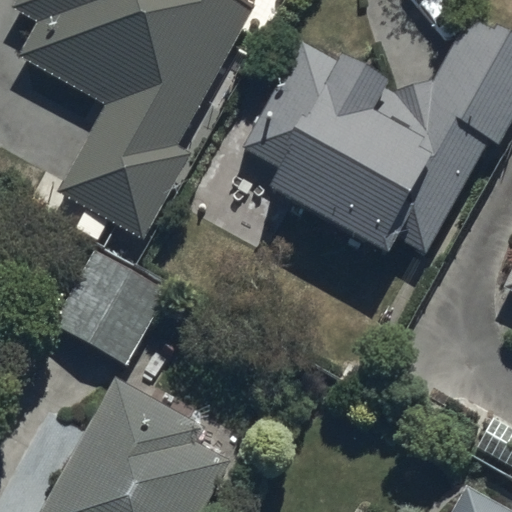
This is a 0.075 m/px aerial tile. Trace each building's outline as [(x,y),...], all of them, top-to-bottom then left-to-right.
[(54,195),(128,236),(255,8),(241,0),(21,0),(13,14),(33,25),(16,56),(104,105),(54,195)] [(305,44),(236,166),(411,264),(511,85),(511,42),(459,13),(421,79),(386,89),(305,44)] [(511,255),(483,321),(511,334),(511,255)] [(48,324),(121,366),(158,301),(85,259),(48,324)] [(36,511),(197,511),(232,450),(111,382),(36,511)] [(510,511),(464,487),(450,511),(510,511)]
